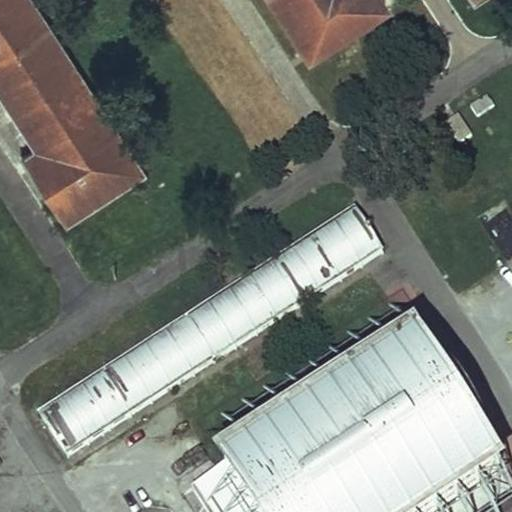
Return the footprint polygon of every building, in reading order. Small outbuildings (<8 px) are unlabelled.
[(145,172),(32,0),(0,0),(0,92),(37,150),(23,158),(66,224),(145,172)] [(273,0),(307,54),(387,1),(386,0),(273,0)] [(487,95),(470,106),(477,116),(494,106),(487,95)] [(383,254),(357,213),(44,415),(70,456),(383,254)] [(442,511),(502,473),(419,344),(195,489),(209,511),(442,511)]
